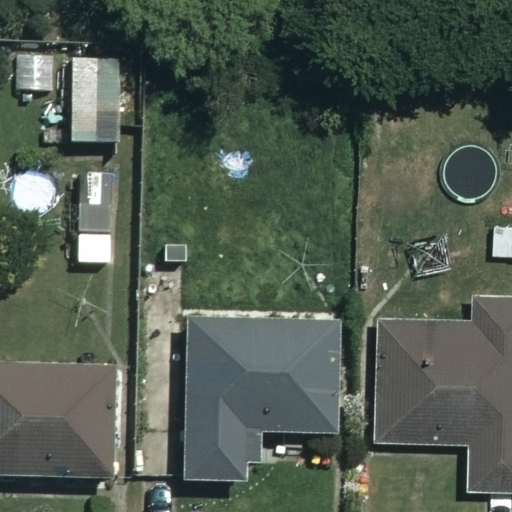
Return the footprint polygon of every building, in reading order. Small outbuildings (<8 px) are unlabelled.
[(115,145),(117,74),(64,72),(62,143),(115,145)] [(116,175),(74,174),(72,274),(114,274),(116,175)] [(511,285),(468,285),(467,319),(375,318),(373,438),(462,440),(461,488),(511,488),(511,285)] [(321,322),(169,326),(173,486),(240,485),(239,438),(324,436),(321,322)] [(102,374),(0,370),(0,479),(98,483),(102,374)]
